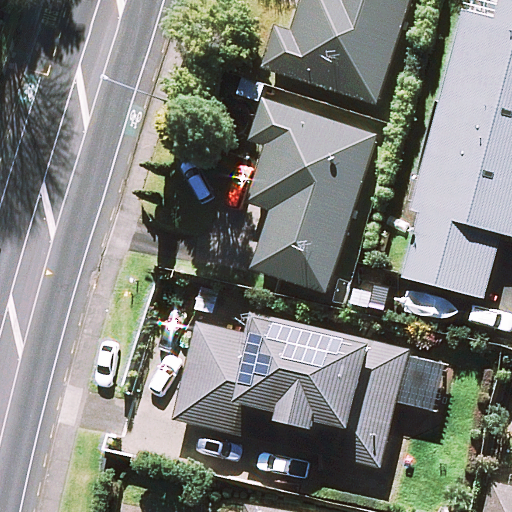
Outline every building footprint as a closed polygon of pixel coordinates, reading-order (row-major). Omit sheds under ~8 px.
[(418,0),(305,0),(281,77),(384,110),(418,0)] [(511,0),(475,0),(426,193),(432,194),(409,282),(491,304),(508,239),(511,240),(511,0)] [(384,139),(274,104),(240,211),(276,223),(260,273),(334,297),(384,139)] [(417,353),(259,321),(255,339),(202,328),(181,430),(386,471),(399,408),(446,418),(455,374),(415,366),(417,353)] [(511,511),(511,490),(504,489),(499,511),(511,511)] [(277,511),(278,505),(224,499),(222,511),(277,511)]
